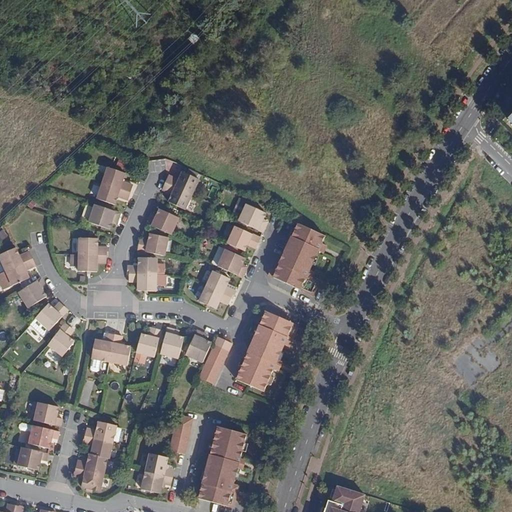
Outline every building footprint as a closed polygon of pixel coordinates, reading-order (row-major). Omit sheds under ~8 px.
[(125,174),(108,168),(103,183),(130,193),(132,188),(133,185),(123,182),(125,174)] [(168,179),(166,183),(192,195),(199,181),(182,173),(179,180),(169,176),(168,179)] [(130,193),(103,183),(97,199),(115,205),(118,197),(128,200),(129,196),(130,193)] [(192,195),(166,183),(164,187),(163,190),(172,195),(169,201),(186,209),(192,195)] [(120,216),(121,214),(95,205),(89,223),(109,230),(112,222),(113,219),(118,220),(120,216)] [(239,222),(263,233),(265,230),(267,226),(262,223),(263,220),(266,214),(247,205),(239,222)] [(155,219),(150,217),(149,220),(147,224),(171,235),(179,218),(160,209),(157,216),(155,219)] [(326,236),(299,223),(296,229),(292,237),(280,264),(275,261),(269,275),(314,297),(320,283),(312,280),(308,277),(311,270),(319,251),(322,244),(326,236)] [(291,226),(287,234),(292,237),(296,229),(291,226)] [(259,241),(261,238),(235,227),(228,244),(245,252),(248,245),(249,242),(257,246),(259,241)] [(139,247),(138,250),(165,256),(169,238),(150,234),(149,241),(148,244),(139,243),(139,247)] [(107,256),(108,256),(108,250),(109,248),(98,248),(98,239),(80,238),(80,255),(107,256)] [(0,257),(6,271),(33,259),(31,256),(29,252),(20,256),(16,248),(0,255),(0,257)] [(218,267),(242,278),(244,274),(246,271),(241,268),(242,265),(245,259),(226,250),(218,267)] [(107,259),(107,256),(80,255),(72,255),(72,266),(79,266),(79,271),(97,272),(98,263),(107,263),(107,259)] [(139,264),(139,267),(133,267),(128,267),(128,269),(128,274),(130,274),(157,275),(157,264),(157,258),(139,258),(139,264)] [(35,264),(33,259),(6,271),(0,273),(0,282),(3,290),(30,279),(26,271),(36,266),(35,264)] [(231,298),(233,299),(235,295),(236,291),(227,287),(230,279),(214,271),(207,287),(231,298)] [(157,275),(130,274),(129,278),(129,282),(138,282),(138,291),(156,291),(156,285),(165,285),(166,275),(164,275),(157,275)] [(41,288),(46,285),(44,283),(41,278),(19,293),(29,308),(47,297),(43,291),(41,288)] [(231,298),(207,287),(200,301),(216,309),(220,301),(228,305),(230,302),(231,298)] [(62,305),(60,303),(54,309),(57,311),(62,305)] [(67,309),(62,305),(57,311),(54,309),(49,304),(37,318),(50,331),(68,310),(67,309)] [(272,308),(270,313),(282,318),(284,313),(272,308)] [(266,393),(276,371),(279,363),(287,346),(290,339),(295,341),(301,327),(268,313),(239,381),(266,393)] [(75,330),(65,323),(48,345),(63,357),(75,342),(69,338),(75,330)] [(174,336),(175,330),(168,328),(161,354),(179,359),(184,338),(177,336),(174,336)] [(162,331),(154,329),(152,338),(149,337),(141,335),(137,353),(154,358),(162,331)] [(202,339),(204,334),(197,331),(186,355),(203,363),(212,343),(206,340),(202,339)] [(110,360),(115,335),(107,334),(106,340),(103,339),(96,338),(92,357),(93,357),(102,358),(110,360)] [(122,340),(123,337),(115,335),(110,360),(128,363),(132,345),(125,344),(121,343),(122,340)] [(232,343),(219,337),(217,340),(216,344),(229,350),(232,343)] [(295,341),(290,339),(287,346),(291,349),(295,341)] [(201,377),(215,383),(229,350),(216,344),(201,377)] [(102,358),(93,357),(91,367),(93,369),(97,370),(100,368),(102,358)] [(285,365),(279,363),(276,371),(281,373),(285,365)] [(61,427),(62,419),(56,418),(57,414),(59,408),(35,402),(32,413),(36,414),(35,421),(61,427)] [(190,411),(178,416),(170,451),(178,453),(187,455),(197,413),(190,411)] [(87,429),(85,436),(113,443),(117,426),(99,422),(97,428),(97,431),(87,429)] [(32,433),(33,426),(22,423),(20,425),(19,428),(21,430),(28,432),(32,433)] [(52,438),(58,440),(60,432),(33,426),(32,433),(28,432),(25,443),(50,449),(51,442),(52,438)] [(212,448),(200,499),(234,507),(238,492),(232,491),(234,483),(238,466),(240,458),(245,434),(217,426),(213,440),(212,448)] [(85,436),(83,444),(93,446),(92,450),(91,455),(108,459),(110,459),(113,443),(85,436)] [(48,454),(22,448),(21,455),(17,454),(14,465),(38,471),(40,464),(41,460),(46,462),(48,454)] [(91,455),(89,454),(88,460),(87,464),(78,461),(76,469),(104,475),(108,459),(91,455)] [(164,476),(173,478),(175,470),(174,470),(166,468),(167,465),(168,458),(150,454),(146,472),(164,476)] [(76,468),(74,476),(84,479),(82,488),(87,489),(92,490),(93,490),(100,492),(104,475),(76,469),(76,468)] [(171,485),(173,478),(164,476),(146,472),(142,490),(160,494),(163,484),(171,485)] [(359,511),(365,495),(337,487),(333,502),(328,501),(324,511),(359,511)]
